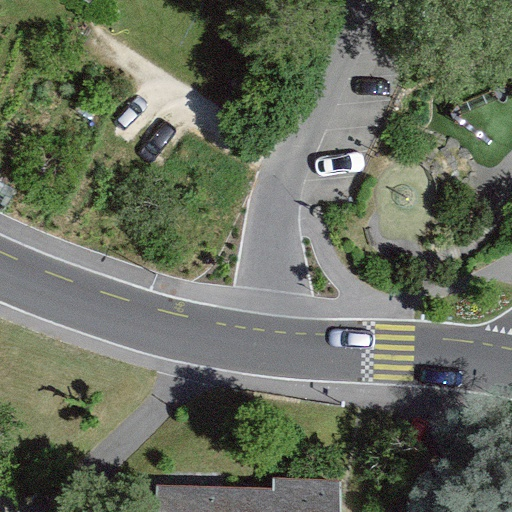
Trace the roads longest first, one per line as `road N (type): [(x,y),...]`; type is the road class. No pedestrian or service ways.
road 1 (residential): [(360,0),(291,156),(274,228),(263,350)]
road 2 (tertiary): [(263,350),(193,340),(0,274)]
road 3 (tertiary): [(511,372),(263,350)]
